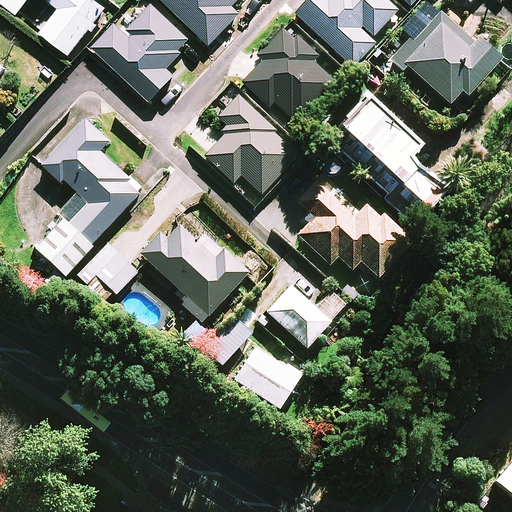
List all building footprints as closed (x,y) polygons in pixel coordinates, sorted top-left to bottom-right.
[(29,0),(0,0),(0,2),(18,16),(29,0)] [(106,11),(91,0),(52,0),(63,8),(42,34),(70,56),(106,11)] [(240,0),(163,0),(210,47),(241,15),(233,7),(240,0)] [(398,14),(383,0),(309,0),(295,16),(353,71),(375,47),(371,43),(398,14)] [(418,0),(400,0),(410,9),(418,0)] [(475,45),(428,3),(402,32),(411,40),(395,58),(450,108),(462,94),(468,99),(502,62),(478,41),(475,45)] [(175,77),(168,70),(183,53),(181,51),(191,41),(153,5),(126,34),(116,25),(93,49),(150,103),(175,77)] [(312,57),(284,30),(257,59),(262,64),(244,83),(268,106),(272,102),(298,128),(336,88),(308,61),(312,57)] [(302,155),(232,90),(213,111),(233,130),(206,159),(234,186),(241,178),(262,198),(302,155)] [(421,153),(366,101),(347,121),(351,125),(332,145),(387,197),(383,201),(408,225),(439,192),(410,165),(421,153)] [(109,145),(85,122),(42,170),(60,187),(63,184),(88,207),(69,227),(64,222),(36,253),(65,279),(143,193),(100,155),(109,145)] [(379,282),(413,245),(383,217),(380,219),(369,209),(365,213),(345,195),(336,205),(316,186),(299,205),(315,220),(298,239),(330,268),(338,260),(351,272),(358,263),(379,282)] [(197,245),(180,229),(167,242),(160,236),(141,257),(189,302),(183,308),(202,326),(249,276),(206,235),(197,245)] [(137,276),(108,247),(84,272),(113,300),(137,276)] [(331,326),(291,289),(267,315),(307,352),(331,326)] [(301,380),(255,350),(234,383),(280,412),(301,380)] [(511,467),(499,482),(511,493),(511,467)]
